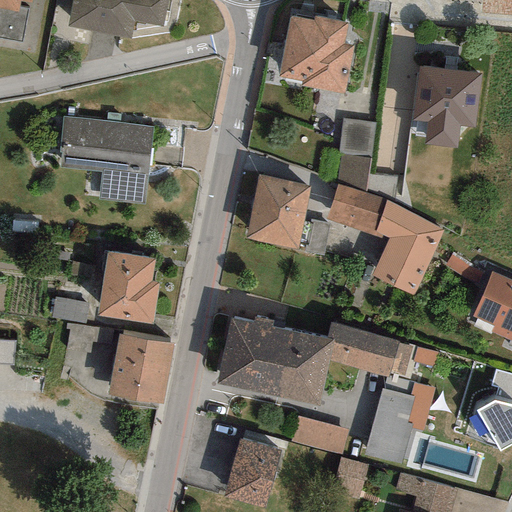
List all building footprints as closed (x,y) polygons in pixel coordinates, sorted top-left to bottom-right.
[(0,0),(0,40),(23,45),(32,0),(0,0)] [(70,0),(65,29),(128,41),(131,23),(161,29),(166,0),(70,0)] [(511,0),(482,0),(481,17),(511,19),(511,0)] [(313,22),(290,19),(281,78),(302,81),(302,86),(348,93),(355,48),(343,46),(347,22),(341,21),(314,17),(313,22)] [(480,74),(419,66),(413,119),(429,121),(426,143),(458,147),(461,126),(474,127),(480,74)] [(364,186),(377,123),(346,116),(333,180),(364,186)] [(152,127),(64,118),(59,168),(100,172),(97,201),(145,205),(152,127)] [(310,186),(259,175),(246,237),(297,247),(310,186)] [(387,200),(337,185),(325,218),(374,235),(386,239),(372,277),(413,296),(443,228),(387,200)] [(154,257),(105,250),(95,316),(151,325),(157,284),(150,283),(154,257)] [(511,281),(489,271),(468,317),(511,336),(511,281)] [(87,305),(55,300),(51,319),(74,322),(83,324),(87,305)] [(326,338),(230,317),(215,382),(318,405),(328,361),(332,339),(326,338)] [(331,322),(326,338),(332,339),(328,361),(387,378),(389,372),(397,343),(398,341),(331,322)] [(173,346),(117,336),(107,395),(163,405),(173,346)] [(411,347),(397,343),(389,372),(404,376),(411,347)] [(438,356),(416,349),(412,361),(434,368),(438,356)] [(511,374),(494,369),(489,386),(497,388),(495,396),(511,401),(511,397),(511,374)] [(413,384),(410,397),(413,398),(407,422),(413,424),(412,428),(422,431),(433,389),(413,384)] [(410,397),(382,390),(364,454),(401,464),(412,428),(413,424),(407,422),(413,398),(410,397)] [(511,406),(492,402),(476,410),(498,451),(511,444),(511,406)] [(347,428),(295,415),(289,442),(341,454),(347,428)] [(280,450),(239,439),(223,496),(265,507),(280,450)] [(367,465),(339,459),(332,490),(359,496),(367,465)] [(450,511),(457,485),(401,472),(394,504),(428,511),(450,511)]
